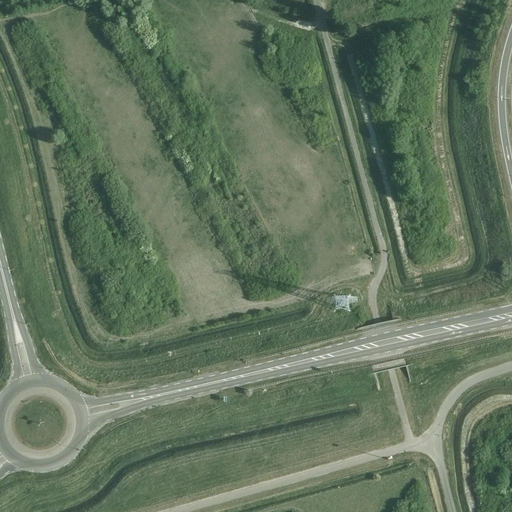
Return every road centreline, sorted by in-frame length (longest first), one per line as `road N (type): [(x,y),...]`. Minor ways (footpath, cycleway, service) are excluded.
road 1 (secondary): [(182,390),(511,314)]
road 2 (unclassified): [(173,511),(431,446)]
road 3 (trunk): [(511,37),(501,107),(511,176)]
road 4 (unclassified): [(431,446),(448,400),(473,378),(511,365)]
